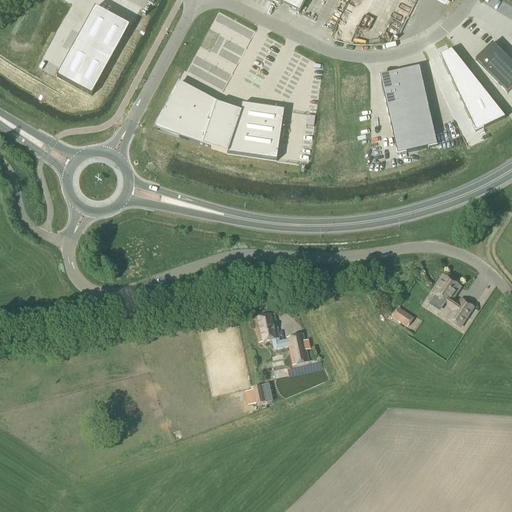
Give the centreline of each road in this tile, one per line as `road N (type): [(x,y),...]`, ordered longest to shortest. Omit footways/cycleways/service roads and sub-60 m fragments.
road 1 (unclassified): [(511,292),(460,255),(397,246),(242,253),(112,294),(77,280),(69,248)]
road 2 (primary): [(225,215),(304,227),(377,222),(440,206),(511,172)]
road 3 (track): [(0,345),(289,285)]
road 4 (unclassified): [(474,0),(426,42),(368,56),(334,53),(220,0)]
road 5 (unclassified): [(112,155),(200,0)]
